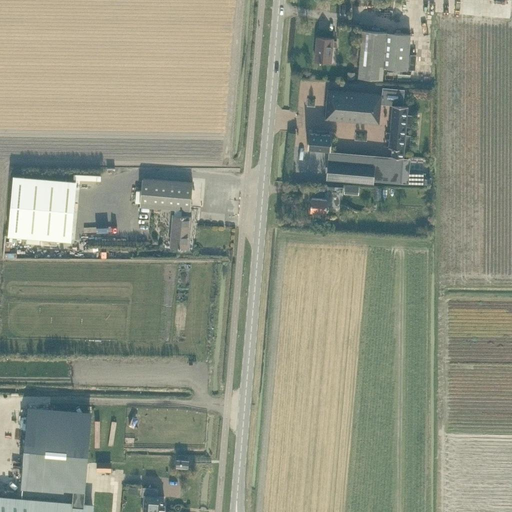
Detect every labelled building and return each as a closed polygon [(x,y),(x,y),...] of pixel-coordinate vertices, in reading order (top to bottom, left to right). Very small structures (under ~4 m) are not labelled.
[(408,68),(411,33),(363,29),(359,76),(383,78),(384,66),(408,68)] [(331,62),(333,38),(317,37),(315,60),(331,62)] [(381,94),(328,89),(326,117),(379,121),(380,104),(381,94)] [(404,104),(405,95),(381,93),(381,94),(380,104),(383,104),(383,103),(393,104),(389,147),(394,147),(393,156),(405,157),(406,145),(411,145),(412,134),(407,134),(408,125),(413,125),(414,114),(409,114),(410,104),(404,104)] [(331,149),(333,133),(309,132),(308,148),(331,149)] [(329,176),(329,179),(372,182),(373,176),(374,164),(373,164),(373,166),(330,163),(330,161),(330,160),(329,176)] [(409,176),(409,182),(425,182),(425,176),(425,172),(409,172),(409,176)] [(76,180),(39,176),(14,174),(9,234),(71,240),(76,180)] [(190,210),(193,182),(143,177),(141,206),(175,208),(175,214),(173,214),(171,236),(174,236),(173,245),(171,245),(171,246),(189,248),(191,230),(189,230),(189,224),(191,224),(192,216),(182,215),(182,209),(190,210)] [(343,193),(344,186),(328,185),(327,198),(312,197),(311,210),(326,212),(327,205),(339,206),(340,193),(343,193)] [(93,407),(29,402),(22,482),(86,488),(93,407)] [(98,462),(98,470),(105,470),(105,468),(110,468),(110,462),(98,462)] [(157,495),(158,488),(144,487),(143,495),(145,495),(143,511),(162,511),(163,510),(164,510),(164,509),(165,504),(164,503),(164,504),(163,504),(164,496),(157,495)] [(0,511),(88,511),(31,507),(32,497),(0,494),(0,511)]
